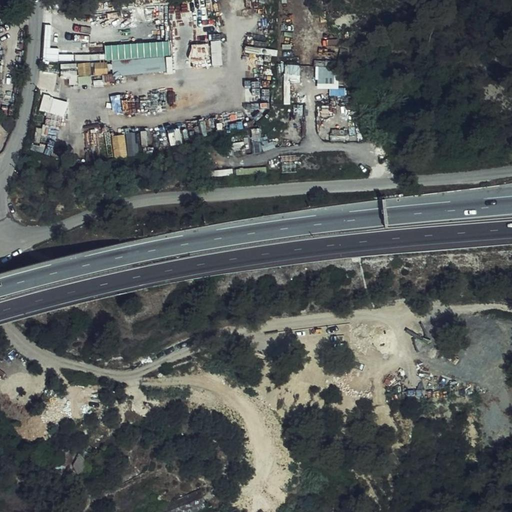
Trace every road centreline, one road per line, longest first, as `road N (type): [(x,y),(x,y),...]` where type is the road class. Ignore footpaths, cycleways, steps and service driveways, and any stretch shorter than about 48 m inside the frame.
road 1 (residential): [(511,170),(140,202),(19,242),(1,238),(0,229)]
road 2 (motorway): [(0,312),(219,261),(511,229)]
road 3 (motorway): [(511,205),(217,238),(0,287)]
road 4 (residential): [(0,193),(31,80),(34,0)]
